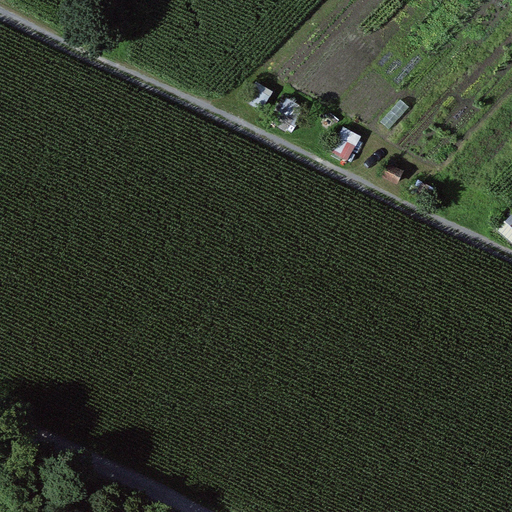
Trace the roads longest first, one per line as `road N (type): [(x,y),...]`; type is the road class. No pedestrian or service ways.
road 1 (track): [(0,18),(511,259)]
road 2 (track): [(186,511),(0,419)]
